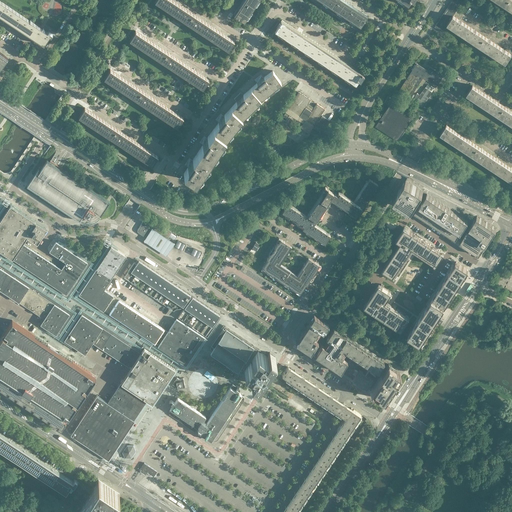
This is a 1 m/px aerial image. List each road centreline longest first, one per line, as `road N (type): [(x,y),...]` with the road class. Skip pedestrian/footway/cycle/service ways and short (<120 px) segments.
road 1 (secondary): [(194,212),(159,202),(0,96)]
road 2 (secondary): [(0,106),(157,210),(191,223)]
road 3 (residential): [(192,288),(112,233),(66,232),(0,188)]
road 4 (residential): [(199,120),(173,158),(31,65)]
road 5 (residential): [(252,40),(281,9),(353,58),(380,16)]
road 6 (secondary): [(349,145),(194,212)]
road 7 (secondary): [(357,158),(391,164),(511,224)]
road 8 (residential): [(277,347),(348,236),(330,225),(333,211)]
road 9 (secondary): [(511,213),(361,146)]
road 10 (residential): [(266,511),(346,393)]
road 11 (tertiary): [(433,350),(511,240)]
